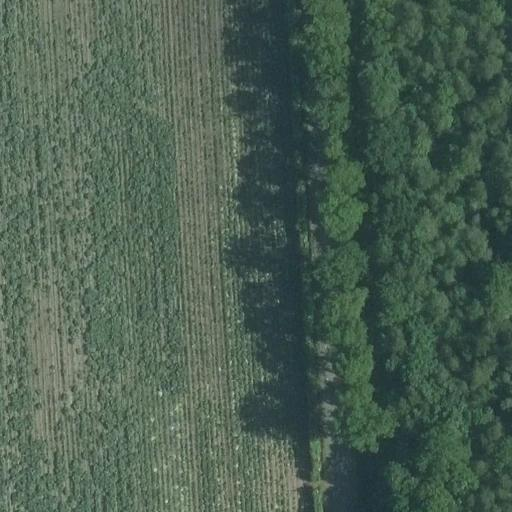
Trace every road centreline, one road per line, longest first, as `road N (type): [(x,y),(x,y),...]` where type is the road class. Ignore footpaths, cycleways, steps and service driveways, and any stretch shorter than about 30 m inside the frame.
road 1 (unclassified): [(339,511),(310,0)]
road 2 (track): [(354,0),(380,511)]
